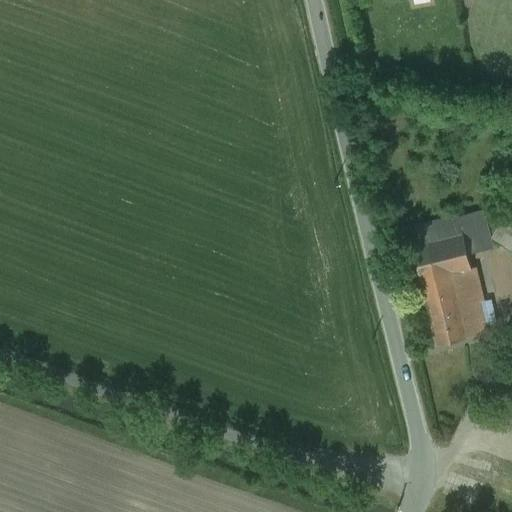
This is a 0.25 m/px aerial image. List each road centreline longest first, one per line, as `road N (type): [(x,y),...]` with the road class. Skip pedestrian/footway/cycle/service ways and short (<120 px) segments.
road 1 (unclassified): [(424,485),(312,0)]
road 2 (unclassified): [(424,485),(338,471),(0,352)]
